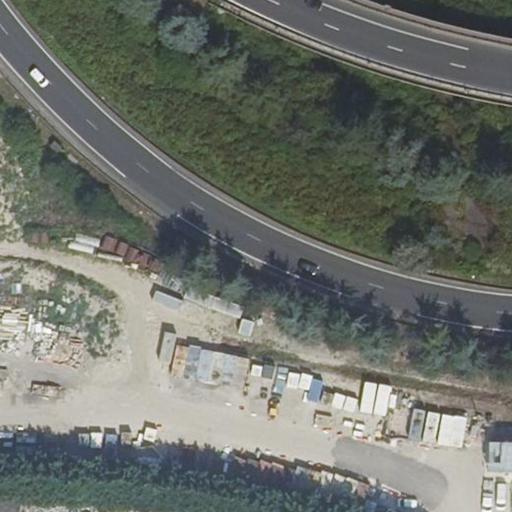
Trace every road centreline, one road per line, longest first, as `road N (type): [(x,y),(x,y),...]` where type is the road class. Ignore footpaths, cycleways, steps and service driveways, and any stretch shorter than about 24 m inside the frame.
road 1 (trunk): [(0,25),(75,112),(186,194),(299,262),(409,297),(511,315)]
road 2 (trunk): [(511,79),(360,42),(266,0)]
